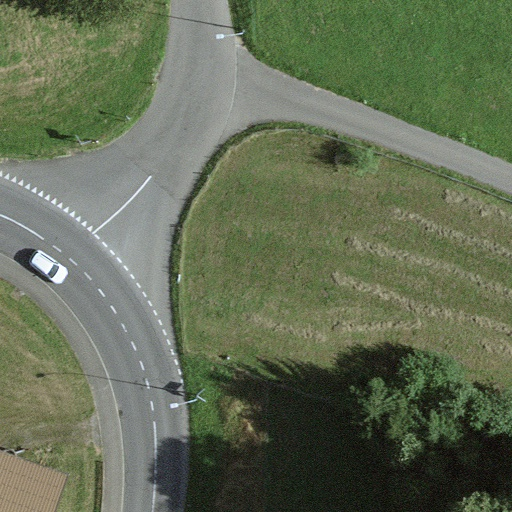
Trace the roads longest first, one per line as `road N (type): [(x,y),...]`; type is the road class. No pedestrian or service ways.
road 1 (unclassified): [(65,254),(188,133),(210,67),(217,0)]
road 2 (tertiary): [(152,511),(148,378),(126,328),(65,254)]
